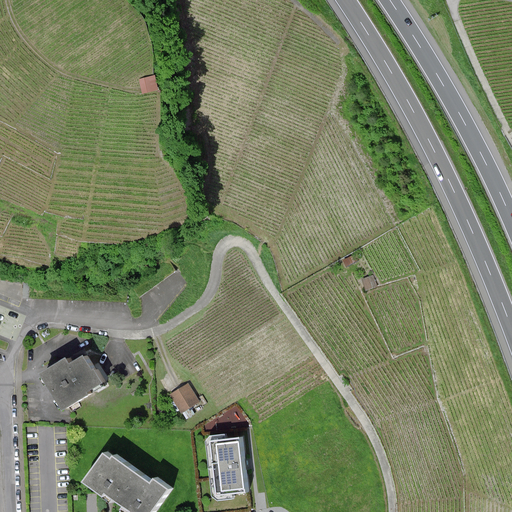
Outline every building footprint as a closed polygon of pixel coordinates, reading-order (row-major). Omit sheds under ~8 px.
[(154,77),(140,80),(143,93),(157,90),(154,77)] [(376,285),(372,274),(361,278),(365,289),(376,285)] [(46,374),(67,405),(103,381),(86,356),(72,365),(68,359),(63,363),(46,374)] [(186,411),(199,402),(189,387),(175,396),(186,411)] [(254,491),(248,434),(215,438),(220,494),(254,491)] [(107,454),(86,481),(104,495),(108,491),(120,499),(134,510),(132,511),(152,511),(171,488),(157,478),(154,483),(116,455),(114,459),(107,454)]
